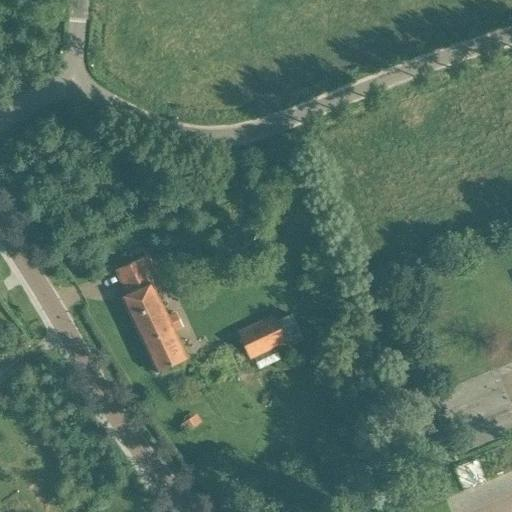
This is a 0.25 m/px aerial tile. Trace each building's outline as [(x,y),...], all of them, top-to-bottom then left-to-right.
[(141,260),(118,270),(129,293),(121,297),(157,372),(175,364),(187,358),(175,331),(167,315),(149,278),(146,271),(155,267),(149,256),(141,260)] [(250,360),(287,341),(274,315),(237,333),(250,360)] [(353,426),(367,417),(360,405),(345,414),(353,426)] [(201,421),(196,414),(178,426),(183,433),(201,421)] [(355,465),(363,458),(355,450),(348,458),(355,465)]
